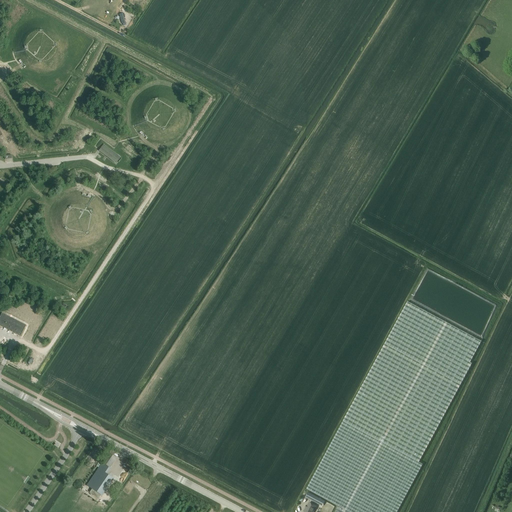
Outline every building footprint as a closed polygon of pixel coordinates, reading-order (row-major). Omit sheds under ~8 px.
[(104,145),(100,151),(116,163),(120,158),(104,145)] [(335,511),(396,511),(422,464),(424,460),(420,459),(472,363),(470,362),(481,341),(407,301),(343,422),(306,490),(338,507),(335,511)] [(0,326),(21,337),(26,326),(2,314),(0,317),(0,326)] [(117,459),(109,454),(88,486),(103,496),(114,480),(106,474),(117,459)] [(124,464),(132,469),(135,464),(126,460),(124,464)] [(309,503),(303,511),(313,511),(316,507),(309,503)]
